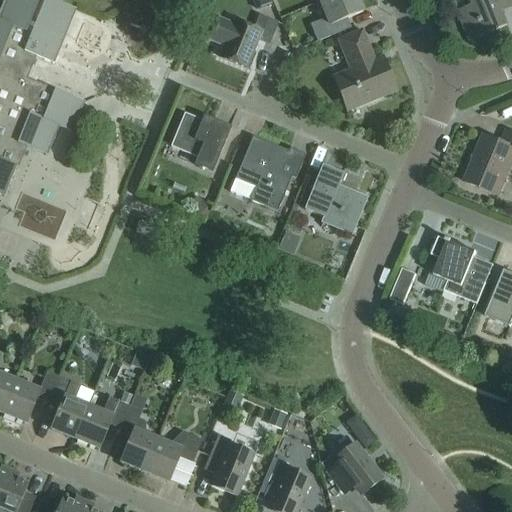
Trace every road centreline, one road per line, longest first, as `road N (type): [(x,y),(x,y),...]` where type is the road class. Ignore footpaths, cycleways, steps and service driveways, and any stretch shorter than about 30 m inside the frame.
road 1 (residential): [(435,489),(361,380),(349,344),(405,191)]
road 2 (residential): [(413,172),(178,78)]
road 3 (residential): [(163,511),(0,443)]
